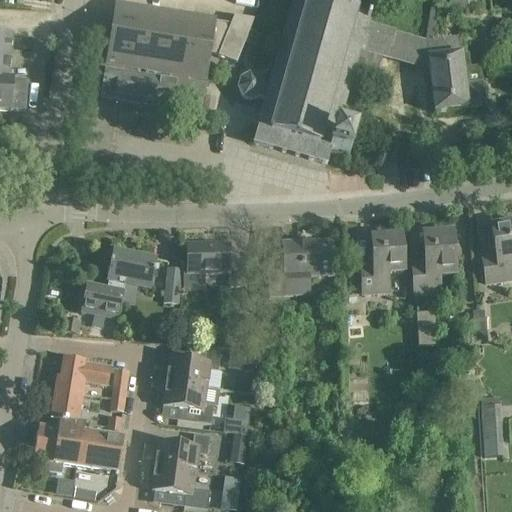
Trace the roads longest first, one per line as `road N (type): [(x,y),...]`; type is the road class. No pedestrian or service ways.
road 1 (residential): [(40,212),(137,217),(394,206),(511,186)]
road 2 (residential): [(124,511),(143,379),(138,360),(17,344)]
road 3 (residential): [(17,344),(40,212)]
road 4 (tertiary): [(52,129),(71,0)]
